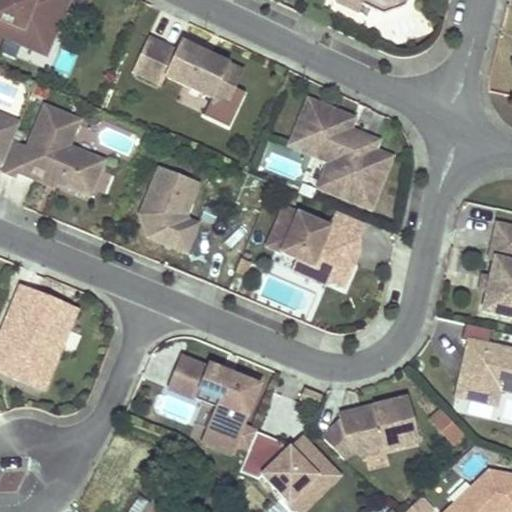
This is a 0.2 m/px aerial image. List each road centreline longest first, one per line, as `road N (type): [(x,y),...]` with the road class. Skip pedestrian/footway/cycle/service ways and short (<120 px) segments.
road 1 (residential): [(155,294),(317,362),(374,358),(411,317),(459,129)]
road 2 (residential): [(445,121),(197,0)]
road 3 (residential): [(0,231),(155,294)]
road 4 (residential): [(155,294),(95,430)]
road 5 (residential): [(445,121),(483,0)]
